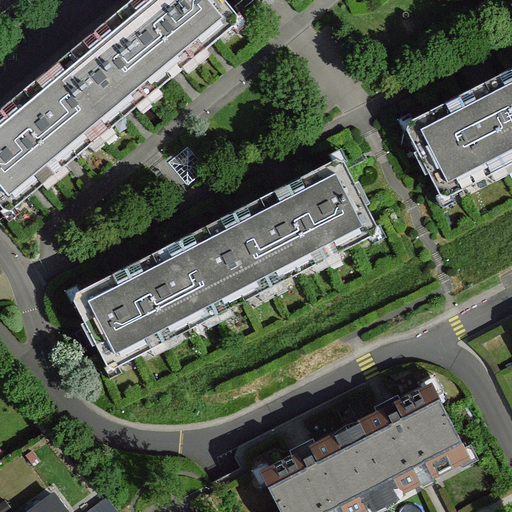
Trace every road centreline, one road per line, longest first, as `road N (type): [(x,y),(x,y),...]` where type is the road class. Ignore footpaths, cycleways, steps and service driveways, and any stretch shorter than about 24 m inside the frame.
road 1 (residential): [(48,375),(92,424),(133,441),(183,446),(210,443),(426,345),(475,372),(511,443)]
road 2 (residential): [(48,375),(22,280),(0,247)]
